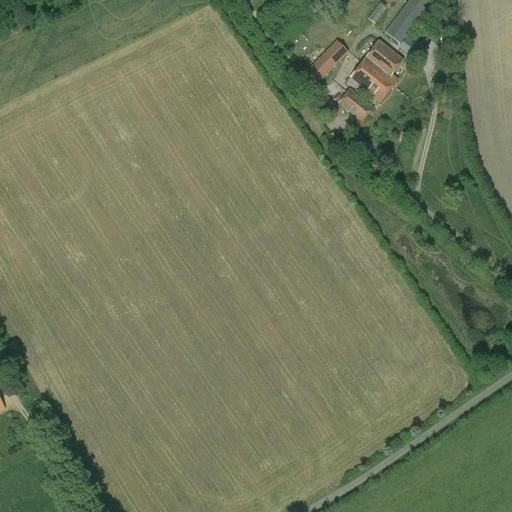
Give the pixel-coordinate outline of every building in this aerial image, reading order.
[(413,44),(406,38),(434,0),(409,0),(384,33),(402,47),(408,51),(413,44)] [(374,25),(381,17),(383,18),(385,15),(383,13),(387,8),(379,3),(372,12),(365,7),(364,10),(359,7),(357,10),(362,14),(363,13),(368,17),(367,19),(374,25)] [(325,53),(321,56),(305,72),(317,84),(337,65),(336,65),(348,52),(336,41),(325,53)] [(378,42),(364,60),(395,84),(398,81),(391,76),(403,61),(378,42)] [(395,84),(364,60),(350,78),(354,81),(351,86),(358,91),(361,87),(373,96),(372,98),(380,104),(395,84)] [(375,109),(350,89),(337,104),(362,124),(375,109)]
